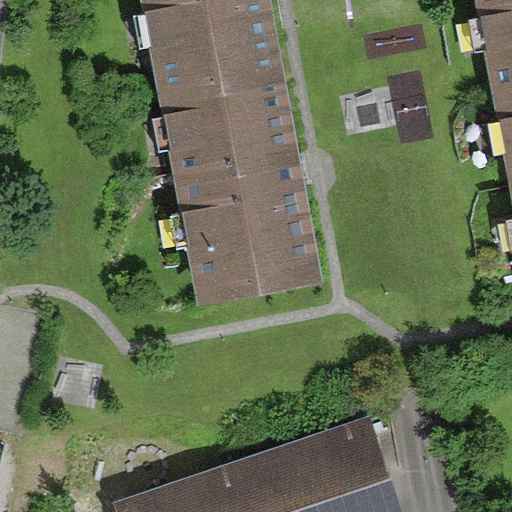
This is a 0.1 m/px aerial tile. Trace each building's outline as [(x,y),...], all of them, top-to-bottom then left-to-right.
[(140,0),(163,118),(288,95),(270,0),(140,0)] [(511,0),(473,0),(497,123),(511,120),(511,0)] [(288,95),(163,118),(199,314),(324,291),(302,170),(288,95)] [(511,120),(497,123),(511,203),(511,120)] [(399,511),(368,423),(113,510),(113,511),(399,511)]
